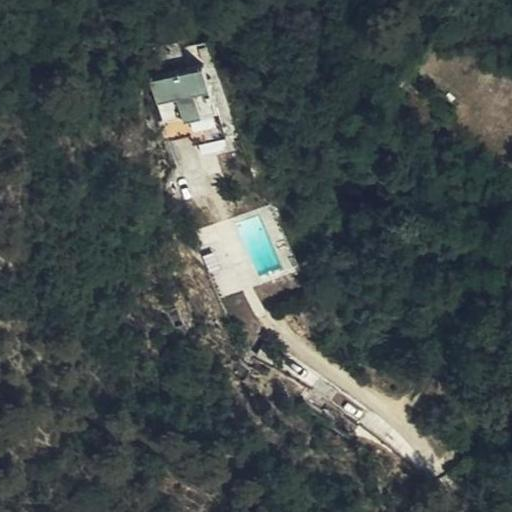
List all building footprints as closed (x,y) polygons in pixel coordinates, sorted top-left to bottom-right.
[(166,54),(172,70),(188,66),(184,51),(166,54)] [(159,54),(158,55),(146,60),(150,76),(172,70),(166,54),(159,54)] [(208,71),(176,79),(200,140),(207,139),(224,134),(208,71)] [(153,85),(187,144),(191,143),(200,140),(176,79),(153,85)] [(170,149),(187,144),(153,85),(151,86),(170,149)] [(200,140),(204,152),(209,150),(207,139),(200,140)] [(200,140),(191,143),(195,154),(204,152),(200,140)]
